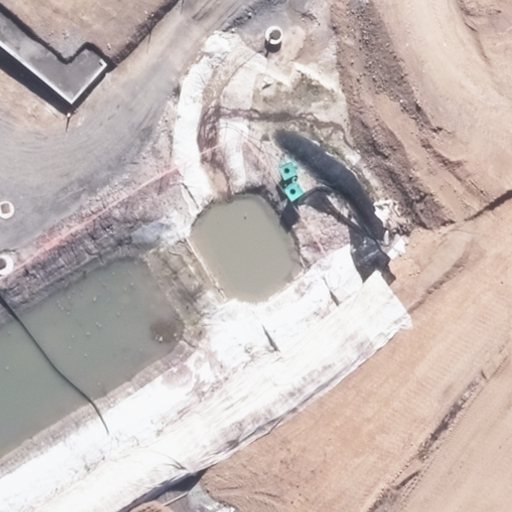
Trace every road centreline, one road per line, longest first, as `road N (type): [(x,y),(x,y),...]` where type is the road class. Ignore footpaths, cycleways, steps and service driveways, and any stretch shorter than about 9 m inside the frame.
road 1 (residential): [(132,202),(71,299),(54,381),(74,478),(90,511)]
road 2 (residential): [(296,0),(132,202)]
road 3 (residential): [(132,202),(0,92)]
